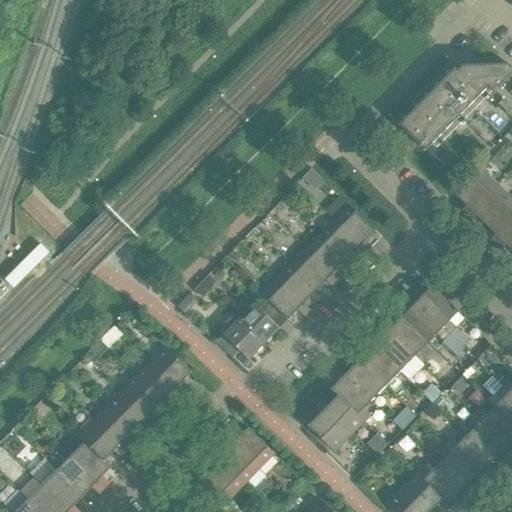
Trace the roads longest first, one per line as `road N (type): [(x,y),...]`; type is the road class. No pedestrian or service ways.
road 1 (unclassified): [(427,234),(348,144),(488,0)]
road 2 (residential): [(252,380),(287,348),(326,338),(427,234)]
road 3 (residential): [(135,482),(226,397)]
